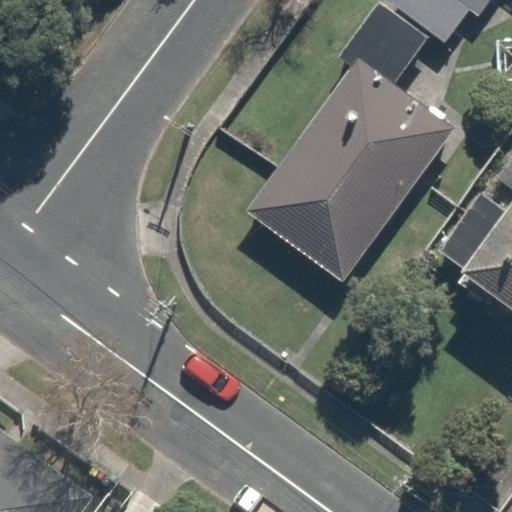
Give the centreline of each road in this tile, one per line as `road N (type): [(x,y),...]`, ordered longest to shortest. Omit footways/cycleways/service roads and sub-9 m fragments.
road 1 (unclassified): [(328,511),(0,270)]
road 2 (residential): [(0,263),(195,0)]
